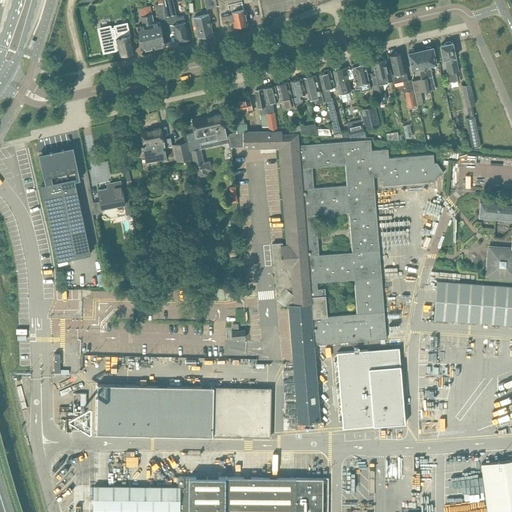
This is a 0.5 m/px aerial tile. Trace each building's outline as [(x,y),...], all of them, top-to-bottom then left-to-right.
[(155,4),(159,19),(164,18),(162,0),(157,1),(158,4),(155,4)] [(215,0),(204,0),(206,9),(217,6),(215,0)] [(252,1),(253,1),(252,0),(217,0),(223,23),(233,20),(235,28),(247,25),(242,3),(247,2),(247,3),(252,2),(252,1)] [(172,32),(174,31),(176,41),(181,40),(182,41),(184,40),(185,39),(189,38),(187,31),(188,31),(188,30),(187,30),(183,16),(177,17),(175,9),(168,11),(171,24),(170,25),(172,32)] [(151,14),(147,15),(154,47),(165,45),(159,21),(153,22),(151,14)] [(198,37),(213,33),(208,14),(193,17),(198,37)] [(154,47),(147,15),(141,16),(143,25),(137,26),(142,50),(154,47)] [(111,26),(99,29),(104,52),(103,53),(116,50),(119,49),(120,54),(120,55),(134,52),(134,50),(131,36),(130,36),(127,24),(114,27),(111,27),(111,26)] [(451,42),(450,41),(446,42),(445,44),(440,45),(443,60),(445,59),(450,82),(457,80),(456,72),(458,71),(455,57),(456,57),(452,42),(451,42)] [(429,46),(426,47),(425,49),(420,50),(428,84),(433,83),(432,76),(430,65),(436,63),(433,47),(431,47),(429,46)] [(420,50),(415,51),(414,50),(411,50),(410,52),(408,52),(412,69),(419,67),(421,79),(422,79),(425,92),(430,91),(428,84),(420,50)] [(390,55),(394,74),(392,74),(394,83),(408,80),(401,52),(390,55)] [(375,73),(371,73),(378,102),(386,100),(382,83),(393,81),(390,69),(387,70),(385,59),(382,57),(378,57),(377,61),(373,62),(375,73)] [(363,63),(362,61),(358,62),(357,65),(352,66),(355,78),(353,79),(355,89),(362,87),(363,91),(369,89),(368,82),(369,81),(365,63),(363,63)] [(354,89),(350,90),(345,67),(340,69),(339,67),(335,68),(335,70),(333,70),(341,101),(356,98),(354,89)] [(322,73),(319,74),(319,76),(327,105),(334,133),(339,131),(332,104),(328,87),(335,86),(333,77),(332,77),(330,71),(329,71),(328,69),(324,70),(324,72),(322,73)] [(324,103),(321,92),(320,93),(315,75),(310,76),(308,74),(306,75),(305,77),(303,77),(309,100),(316,99),(317,104),(324,103)] [(295,80),(290,81),(296,105),(301,104),(299,95),(305,93),(302,78),(300,78),(299,76),(295,77),(295,80)] [(283,110),(295,107),(288,81),(283,82),(281,81),(278,82),(277,84),(276,84),(283,110)] [(268,86),(263,87),(266,102),(266,103),(268,113),(267,113),(269,130),(277,129),(273,102),(278,100),(274,85),(273,85),(272,83),(268,84),(268,86)] [(474,105),(469,84),(462,85),(467,107),(474,105)] [(408,108),(417,106),(414,91),(405,93),(408,108)] [(361,108),(366,128),(379,125),(375,105),(361,108)] [(200,142),(227,136),(221,113),(192,120),(192,118),(184,120),(197,176),(208,174),(205,162),(203,163),(200,149),(201,148),(200,142)] [(467,118),(472,148),(480,146),(475,117),(467,118)] [(317,134),(315,122),(299,125),(301,132),(301,133),(317,134)] [(362,122),(346,126),(347,130),(349,136),(365,136),(362,122)] [(161,127),(141,132),(144,144),(142,144),(145,158),(146,162),(157,159),(167,157),(165,147),(172,146),(170,137),(165,139),(165,140),(164,140),(161,127)] [(236,132),(228,134),(231,147),(240,147),(236,132)] [(174,145),(177,160),(190,158),(187,142),(174,145)] [(73,146),(39,154),(45,184),(41,185),(57,261),(90,254),(75,180),(80,179),(73,146)] [(92,202),(94,211),(93,213),(102,212),(101,208),(108,207),(107,204),(115,203),(115,205),(125,203),(120,181),(111,183),(112,187),(98,190),(100,201),(92,202)] [(486,277),(511,278),(511,200),(480,199),(479,218),(511,219),(511,238),(511,246),(488,244),(486,277)] [(511,324),(511,285),(435,280),(433,318),(511,324)] [(245,337),(245,330),(231,331),(232,339),(245,337)] [(368,350),(338,352),(344,427),(374,425),(374,423),(378,423),(378,425),(403,423),(397,349),(368,352),(368,350)] [(110,384),(109,433),(270,436),(271,387),(110,384)] [(139,466),(140,455),(127,454),(126,465),(139,466)] [(511,511),(511,456),(480,461),(487,511),(511,511)] [(94,486),(94,510),(173,511),(172,511),(327,511),(328,478),(178,476),(178,486),(94,486)]
